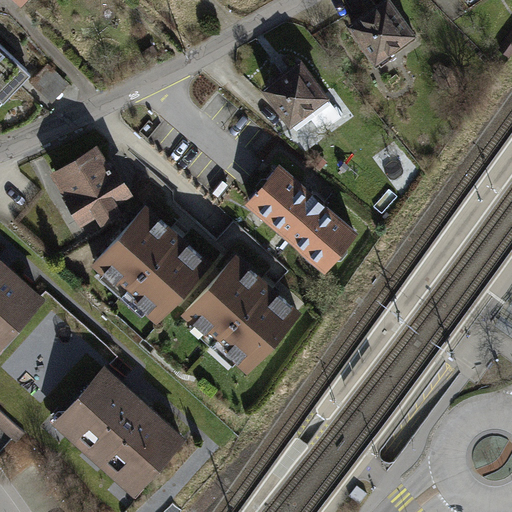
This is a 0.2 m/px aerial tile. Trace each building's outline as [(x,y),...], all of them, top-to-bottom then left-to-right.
[(392,0),(377,0),(345,23),(373,60),(376,58),(380,62),(396,51),(393,47),(415,31),(392,0)] [(511,18),(511,3),(508,0),(498,12),(509,22),(511,18)] [(511,52),(511,30),(499,49),(509,57),(511,52)] [(31,73),(0,43),(0,97),(3,101),(31,73)] [(300,61),(266,87),(295,126),(330,100),(300,61)] [(53,68),(48,62),(29,81),(35,86),(53,68)] [(53,68),(35,86),(51,102),(70,83),(53,68)] [(95,149),(56,173),(65,188),(69,185),(73,192),(70,195),(83,216),(127,190),(113,167),(112,168),(110,164),(106,166),(95,149)] [(361,227),(281,160),(246,202),(327,269),(361,227)] [(146,205),(95,261),(118,281),(120,278),(137,294),(135,296),(157,316),(207,261),(146,205)] [(298,311),(236,255),(186,311),(208,331),(210,328),(228,344),(225,346),(247,366),(298,311)] [(0,342),(41,297),(7,266),(0,274),(0,273),(0,342)] [(105,368),(62,415),(73,425),(69,430),(88,447),(95,447),(109,460),(105,463),(123,479),(127,474),(138,484),(181,436),(147,406),(140,413),(131,405),(138,398),(105,368)]
